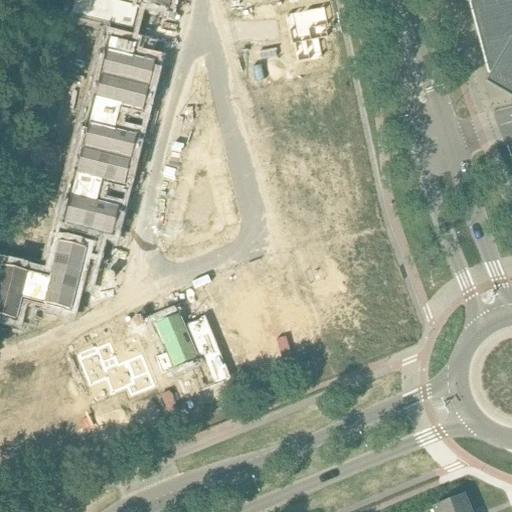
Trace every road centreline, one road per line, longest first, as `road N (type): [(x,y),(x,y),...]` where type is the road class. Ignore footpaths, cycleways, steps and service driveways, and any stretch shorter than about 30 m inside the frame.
road 1 (residential): [(206,23),(255,242),(160,285),(145,250),(187,46)]
road 2 (residential): [(386,0),(428,178),(479,332)]
road 3 (secondary): [(457,379),(140,511)]
road 4 (residential): [(511,309),(409,0)]
road 5 (secondary): [(248,511),(475,423)]
